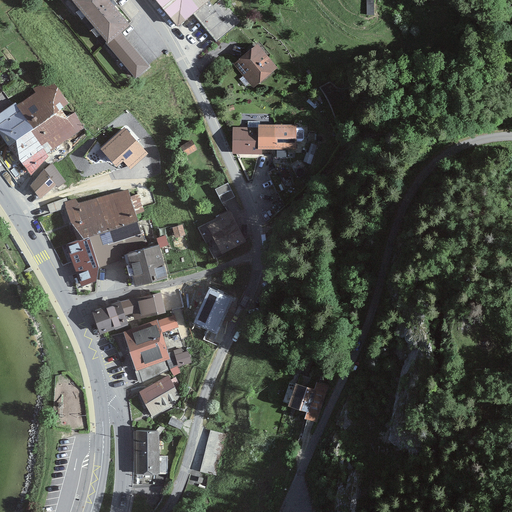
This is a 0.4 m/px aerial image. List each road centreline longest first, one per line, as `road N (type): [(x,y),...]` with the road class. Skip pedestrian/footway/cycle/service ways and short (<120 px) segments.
road 1 (residential): [(162,511),(256,263),(254,219),(204,103),(141,0)]
road 2 (unclassified): [(511,138),(444,159),(402,211),(372,315),(288,511)]
road 3 (secondary): [(100,398),(81,331),(0,188)]
road 4 (secondary): [(117,511),(121,431),(118,413),(100,398)]
